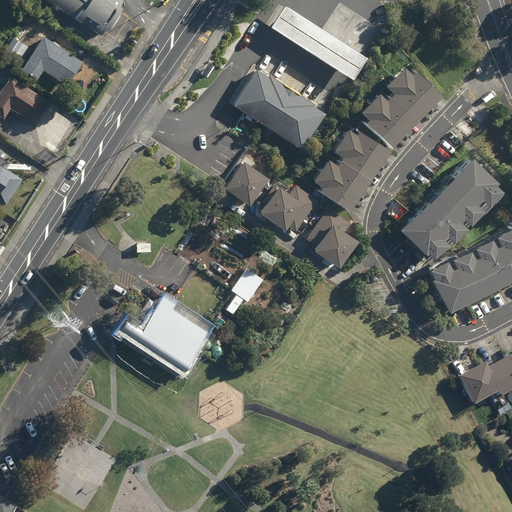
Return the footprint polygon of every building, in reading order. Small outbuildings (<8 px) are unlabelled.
[(45,0),(93,32),(98,27),(100,28),(115,5),(112,3),(114,0),(45,0)] [(272,26),(354,78),(368,56),(286,4),(272,26)] [(44,70),(67,86),(83,62),(44,36),(22,70),(37,80),(44,70)] [(4,53),(21,65),(31,49),(14,38),(4,53)] [(198,73),(204,76),(212,63),(206,59),(198,73)] [(365,121),(388,143),(437,92),(414,70),(410,74),(402,67),(386,84),(394,92),(386,100),(377,92),(360,111),(368,119),(365,121)] [(235,105),(303,148),(326,113),(315,105),(315,104),(270,75),(269,77),(257,69),(235,105)] [(11,108),(36,124),(51,102),(11,77),(0,93),(0,115),(5,119),(11,108)] [(319,189),(346,207),(386,149),(359,130),(356,136),(347,129),(334,149),(343,155),(336,165),(327,158),(312,180),(321,186),(319,189)] [(0,200),(7,205),(23,179),(5,167),(8,162),(0,156),(4,151),(0,148),(0,200)] [(240,160),(223,186),(247,202),(265,176),(240,160)] [(461,161),(390,233),(416,257),(418,255),(424,261),(437,248),(431,241),(435,237),(441,243),(453,230),(447,224),(452,220),(458,225),(470,212),(464,206),(471,200),(478,206),(490,194),(483,187),(485,185),(461,161)] [(294,229),(315,200),(294,185),(287,194),(277,186),(260,211),(283,228),(286,223),(294,229)] [(348,223),(327,208),(305,238),(315,245),(312,249),(336,266),(355,240),(342,231),(348,223)] [(422,283),(439,314),(511,274),(511,224),(510,226),(511,230),(511,235),(506,239),(502,231),(486,239),(490,248),(484,250),(480,242),(465,250),(470,259),(463,263),(458,254),(443,263),(447,271),(442,273),(437,264),(421,273),(425,282),(422,283)] [(147,242),(133,242),(133,252),(146,253),(147,242)] [(243,294),(235,289),(221,310),(229,315),(243,294)] [(215,321),(166,291),(161,300),(209,329),(215,321)] [(123,324),(174,353),(190,363),(209,331),(159,300),(150,295),(137,315),(131,311),(123,324)] [(496,391),(499,396),(511,389),(511,353),(484,369),(482,365),(457,378),(471,405),(496,391)] [(0,511),(11,511),(16,506),(1,496),(0,497),(0,511)]
